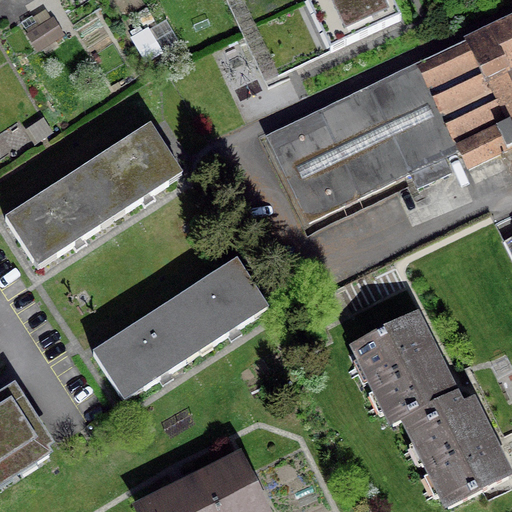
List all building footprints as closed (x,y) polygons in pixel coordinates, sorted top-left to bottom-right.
[(390,0),(313,0),(329,33),(336,30),(344,47),(401,21),(390,0)] [(469,170),(511,149),(511,131),(506,119),(511,115),(511,24),(414,71),(269,141),(309,224),(410,175),(417,190),(451,174),(444,159),(460,151),(469,170)] [(49,30),(26,44),(32,54),(55,40),(49,30)] [(150,129),(81,174),(112,222),(182,178),(150,129)] [(38,270),(112,222),(81,174),(6,222),(38,270)] [(237,264),(168,308),(199,356),(268,312),(237,264)] [(125,405),(199,356),(168,308),(93,356),(125,405)] [(393,427),(408,420),(430,408),(437,421),(460,410),(438,366),(434,368),(429,356),(432,355),(415,320),(354,349),(362,365),(366,363),(374,381),(368,384),(373,396),(380,393),(389,410),(385,412),(393,427)] [(13,393),(0,401),(0,476),(47,446),(13,393)] [(471,405),(460,410),(437,421),(430,408),(408,420),(413,431),(409,432),(417,448),(421,446),(429,463),(423,467),(429,479),(435,475),(444,492),(440,494),(448,510),(509,480),(491,445),(487,446),(482,435),(485,433),(471,405)] [(263,511),(239,462),(139,511),(263,511)]
